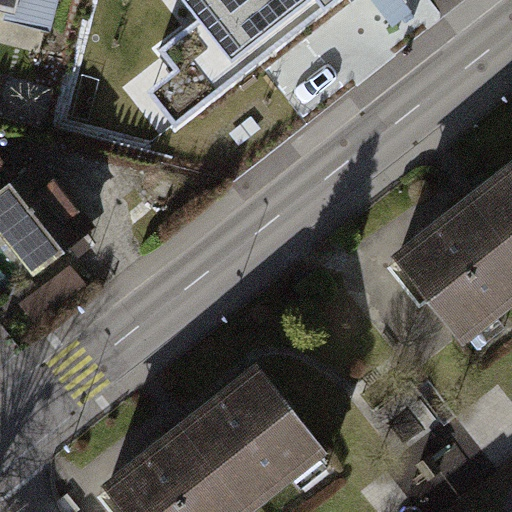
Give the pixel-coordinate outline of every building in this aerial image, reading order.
[(9,0),(0,0),(0,8),(7,10),(9,0)] [(180,0),(194,17),(157,46),(175,69),(149,89),(176,124),(335,0),(180,0)] [(0,225),(40,279),(102,232),(44,154),(15,175),(0,154),(0,225)] [(511,173),(400,263),(465,343),(511,305),(511,173)] [(263,364),(109,482),(132,511),(239,511),(326,445),(263,364)]
